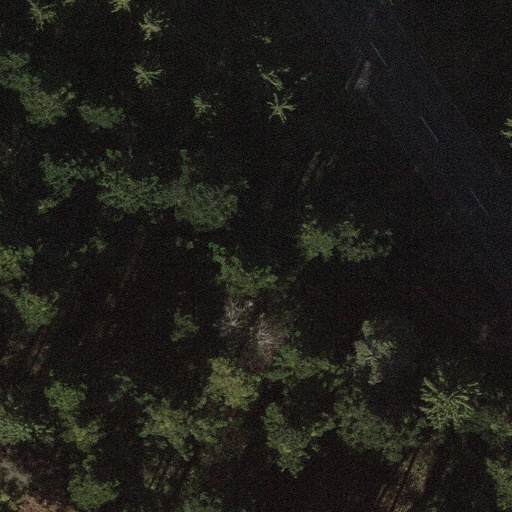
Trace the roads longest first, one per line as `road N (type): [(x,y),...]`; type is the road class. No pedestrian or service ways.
road 1 (track): [(156,0),(485,333),(511,345)]
road 2 (tertiary): [(511,262),(334,0)]
